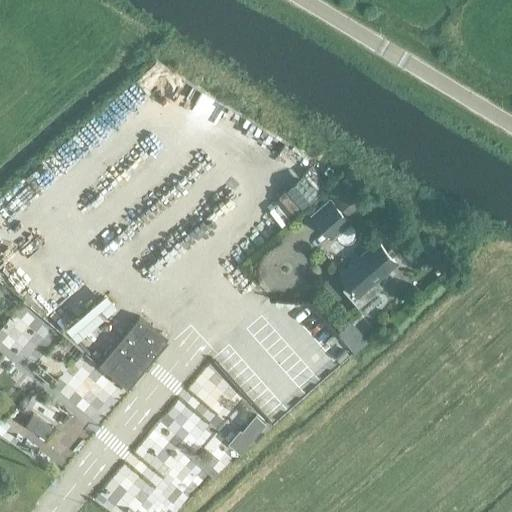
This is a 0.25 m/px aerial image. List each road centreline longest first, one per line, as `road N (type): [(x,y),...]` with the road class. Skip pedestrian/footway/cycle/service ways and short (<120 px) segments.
road 1 (unknown): [(198,338),(208,314),(207,267),(254,220),(257,194),(255,184),(179,124),(135,138),(67,217),(73,244),(85,254)]
road 2 (tertiary): [(511,124),(305,0)]
road 3 (unknown): [(85,254),(198,338)]
